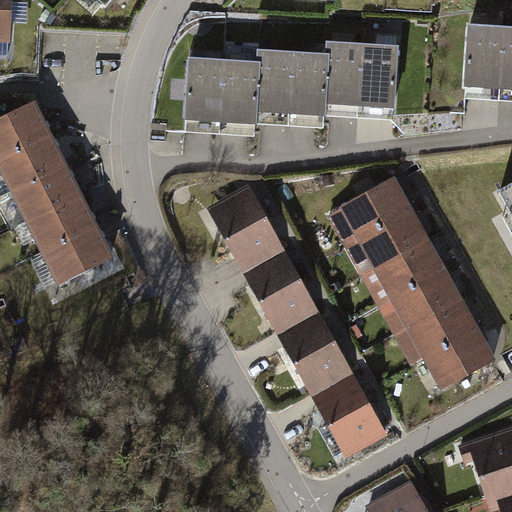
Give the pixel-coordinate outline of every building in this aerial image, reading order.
[(14,0),(0,0),(0,37),(14,38),(14,0)] [(89,0),(107,14),(119,0),(89,0)] [(511,25),(483,24),(478,96),(511,98),(511,25)] [(339,53),(336,113),(408,117),(412,44),(340,40),(339,53)] [(271,61),(267,124),(335,128),(336,113),(339,53),(272,49),(271,61)] [(271,61),(203,57),(199,134),(267,138),(267,124),(271,61)] [(48,101),(0,124),(0,146),(68,285),(124,257),(112,231),(99,205),(86,179),(73,153),(61,127),(48,101)] [(508,360),(401,177),(348,208),(455,391),(508,360)] [(250,275),(293,250),(256,185),(213,209),(250,275)] [(285,337),(329,312),(293,250),(250,275),(285,337)] [(318,396),(362,373),(329,312),(285,337),(318,396)] [(397,436),(362,373),(318,396),(352,461),(397,436)] [(511,423),(462,442),(470,464),(479,461),(494,501),(504,498),(511,494),(511,423)] [(430,511),(413,479),(369,502),(374,511),(430,511)]
